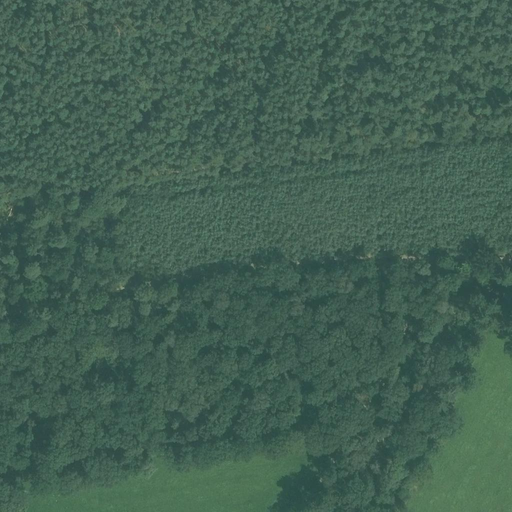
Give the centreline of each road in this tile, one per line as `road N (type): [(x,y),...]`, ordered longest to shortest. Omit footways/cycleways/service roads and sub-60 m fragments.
road 1 (track): [(511,143),(0,209)]
road 2 (track): [(430,258),(244,268),(0,314)]
road 3 (track): [(371,396),(0,456)]
road 4 (track): [(306,511),(371,396),(430,258)]
